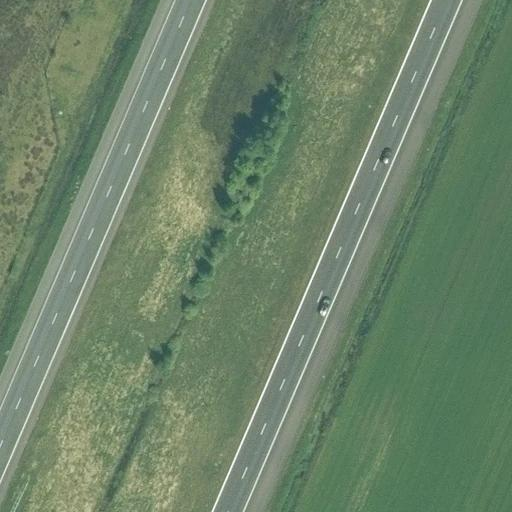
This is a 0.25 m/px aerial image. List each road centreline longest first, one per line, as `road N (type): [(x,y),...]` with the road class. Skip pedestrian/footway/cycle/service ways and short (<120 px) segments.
road 1 (motorway): [(234,511),(453,0)]
road 2 (motorway): [(191,0),(0,449)]
